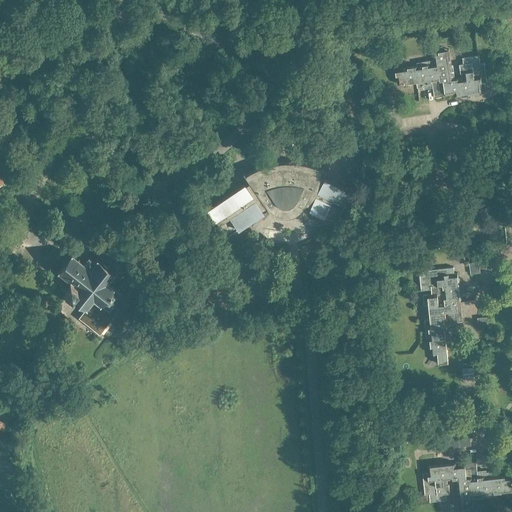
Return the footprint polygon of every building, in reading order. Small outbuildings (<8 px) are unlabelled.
[(486,38),(387,57),(393,84),(410,80),(411,83),(429,80),(429,77),(455,71),(456,75),(474,71),(473,68),(501,63),(500,56),(511,53),(511,25),(484,31),(486,38)] [(307,165),(305,164),(303,163),(301,163),(300,163),(299,163),(294,162),(290,162),(286,162),(282,162),(280,162),(278,163),(275,163),(272,164),(269,164),(268,165),(266,165),(264,166),(262,166),(260,167),(259,168),(256,169),(254,170),(252,171),(249,172),(247,173),(244,175),(249,182),(244,185),(239,188),(208,209),(226,237),(242,226),(259,214),(262,212),(267,209),(268,210),(269,211),(271,212),(272,213),(274,214),(275,215),(277,216),(279,216),(281,217),(283,217),(284,217),(286,217),(288,217),(290,217),(292,216),(293,215),(295,215),(297,214),(298,213),(299,212),(301,210),(302,209),(303,207),(304,206),(309,208),(309,209),(312,211),(336,222),(350,192),(324,179),(323,180),(318,177),(322,170),(319,169),(316,167),(313,166),(310,165),(309,165),(307,165)] [(129,282),(128,282),(127,281),(126,283),(121,278),(114,273),(97,259),(95,261),(88,256),(83,263),(78,259),(79,258),(78,257),(77,258),(71,253),(67,258),(65,258),(60,264),(61,266),(57,271),(69,280),(63,287),(70,292),(68,295),(86,309),(87,309),(81,318),(94,328),(102,327),(108,320),(109,321),(111,319),(115,322),(123,313),(118,310),(113,305),(121,296),(124,298),(134,286),(129,282)] [(479,262),(469,263),(471,274),(480,273),(479,262)] [(442,268),(419,271),(421,290),(426,290),(432,289),(432,293),(423,294),(424,305),(429,304),(430,319),(425,320),(426,338),(430,337),(431,353),(438,353),(439,365),(449,364),(446,342),(452,341),(451,329),(453,329),(455,322),(463,321),(458,273),(454,273),(454,267),(442,268)] [(478,318),(479,329),(488,328),(487,317),(478,318)] [(475,379),(474,368),(462,369),(463,380),(475,379)] [(5,384),(2,392),(19,399),(22,391),(5,384)] [(449,448),(471,446),(470,436),(448,439),(449,448)] [(0,467),(5,470),(11,459),(0,453),(0,467)] [(423,473),(425,490),(425,494),(429,494),(430,502),(446,500),(446,494),(450,494),(449,484),(446,484),(446,480),(456,480),(458,495),(460,510),(469,509),(475,508),(474,499),(492,497),(492,494),(511,491),(511,476),(506,477),(506,476),(493,477),(493,472),(486,472),(486,470),(477,471),(476,461),(427,466),(428,473),(423,473)]
